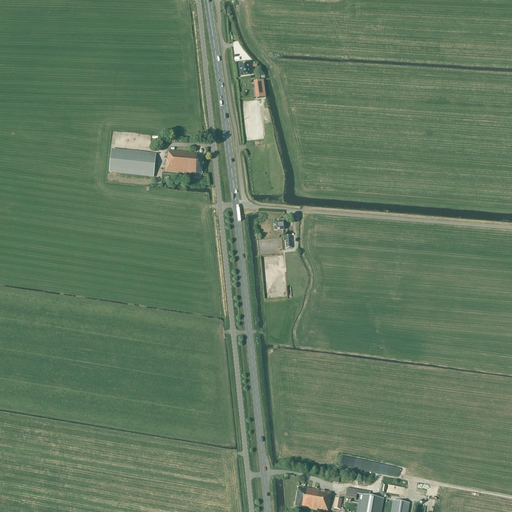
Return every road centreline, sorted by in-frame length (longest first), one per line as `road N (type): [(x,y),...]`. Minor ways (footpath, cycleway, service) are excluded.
road 1 (primary): [(267,511),(235,204)]
road 2 (unclassified): [(251,511),(219,206)]
road 3 (unclassified): [(219,206),(198,0)]
road 4 (primary): [(235,204),(207,0)]
road 5 (unclassified): [(216,0),(244,204)]
